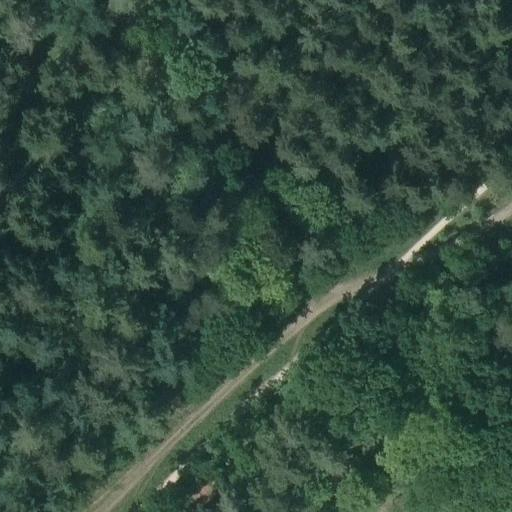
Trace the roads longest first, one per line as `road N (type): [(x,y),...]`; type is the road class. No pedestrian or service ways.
road 1 (track): [(318,255),(59,511)]
road 2 (track): [(377,283),(511,385)]
road 3 (track): [(377,283),(511,213)]
